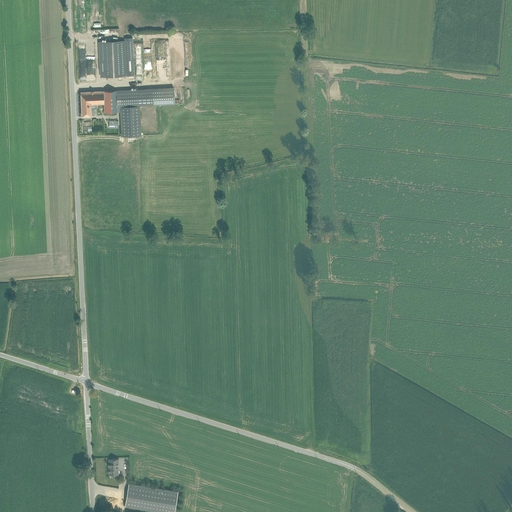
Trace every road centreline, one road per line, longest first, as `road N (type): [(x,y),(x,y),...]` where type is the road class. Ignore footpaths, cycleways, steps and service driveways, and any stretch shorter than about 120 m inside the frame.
road 1 (track): [(303,0),(313,232),(511,254)]
road 2 (unclassified): [(86,383),(68,0)]
road 3 (unclassified): [(86,383),(353,467),(413,511)]
road 4 (unclassified): [(93,511),(86,383)]
